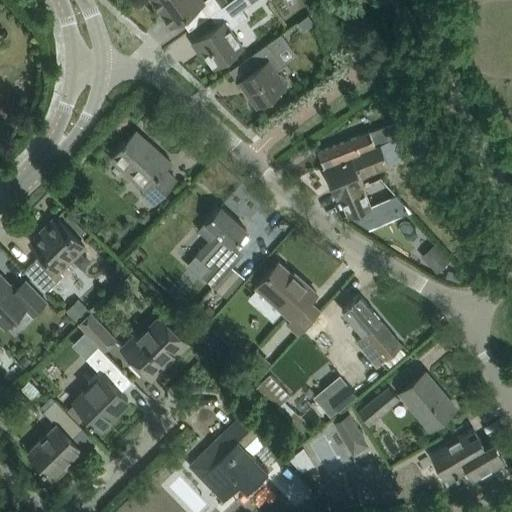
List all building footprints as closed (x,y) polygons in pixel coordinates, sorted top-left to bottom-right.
[(152,0),(170,25),(180,18),(188,29),(210,14),(221,6),(216,0),(202,0),(201,0),(152,0)] [(233,15),(250,3),(253,0),(229,0),(221,6),(210,14),(217,25),(196,40),(214,65),(241,46),(229,29),(238,23),(233,15)] [(275,70),(284,64),(273,50),(286,40),(281,32),(241,61),(250,72),(239,80),(257,104),(285,84),(275,70)] [(323,164),(351,153),(396,135),(422,125),(417,111),(369,130),(316,150),(323,164)] [(422,125),(399,134),(402,141),(425,132),(422,125)] [(164,168),(170,161),(136,130),(110,157),(144,188),(141,191),(153,202),(175,178),(164,168)] [(405,155),(396,135),(351,153),(360,175),(405,155)] [(426,140),(417,144),(425,163),(435,159),(426,140)] [(360,175),(351,153),(323,164),(333,187),(337,196),(340,195),(348,212),(368,203),(361,185),(364,184),(360,175)] [(437,160),(428,163),(438,187),(447,184),(437,160)] [(434,197),(417,210),(422,217),(439,204),(434,197)] [(195,253),(196,255),(189,263),(203,275),(202,276),(212,286),(232,264),(216,250),(225,240),(231,245),(246,229),(219,205),(197,229),(208,239),(195,253)] [(40,253),(24,269),(45,292),(63,274),(59,270),(84,246),(55,215),(39,231),(41,234),(32,244),(40,253)] [(448,252),(460,239),(445,224),(432,237),(448,252)] [(287,323),(299,333),(319,311),(308,301),(316,292),(293,271),(291,273),(278,261),(256,286),(292,318),(287,323)] [(0,274),(0,321),(2,324),(17,309),(27,320),(46,301),(25,280),(15,290),(0,274)] [(401,343),(358,293),(341,307),(364,334),(356,340),(376,364),(401,343)] [(90,312),(78,323),(103,349),(115,338),(90,312)] [(160,314),(124,349),(152,378),(188,343),(160,314)] [(120,391),(132,380),(84,332),(72,344),(98,370),(87,381),(90,383),(73,400),(100,428),(113,415),(112,414),(127,399),(120,391)] [(332,380),(355,356),(343,345),(321,368),(332,380)] [(253,378),(268,359),(255,348),(240,366),(253,378)] [(455,406),(425,371),(400,392),(430,427),(455,406)] [(399,397),(389,385),(358,410),(368,423),(399,397)] [(62,465),(80,447),(71,438),(82,427),(54,398),(42,410),(56,424),(28,451),(52,475),(53,474),(56,477),(65,469),(62,465)] [(251,453),(267,438),(242,412),(188,464),(223,500),(239,484),(246,491),(268,470),(251,453)] [(349,412),(334,421),(353,454),(369,445),(349,412)] [(494,441),(492,442),(484,447),(472,426),(429,451),(447,482),(468,470),(473,479),(505,460),(494,441)]
